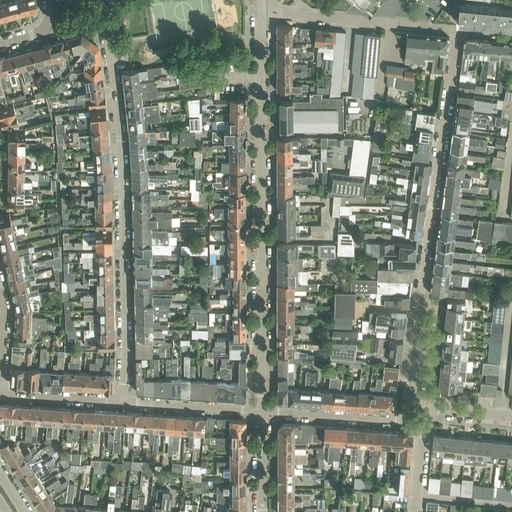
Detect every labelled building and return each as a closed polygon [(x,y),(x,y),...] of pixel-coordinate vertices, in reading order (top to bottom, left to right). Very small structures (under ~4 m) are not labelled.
[(0,0),(0,11),(2,19),(11,17),(6,0),(0,0)] [(6,0),(11,17),(21,14),(17,0),(6,0)] [(27,12),(30,12),(27,0),(17,0),(21,14),(22,14),(22,15),(23,16),(27,15),(27,14),(27,12)] [(27,0),(30,12),(38,9),(36,0),(27,0)] [(379,0),(354,0),(369,11),(375,4),(376,5),(379,0)] [(511,8),(459,3),(457,21),(511,26),(511,8)] [(292,26),(276,24),(276,42),(292,42),(292,41),(299,40),(299,34),(292,36),(292,26)] [(307,27),(300,27),(299,34),(299,40),(306,40),(307,27)] [(322,59),(325,29),(315,28),(313,44),(318,44),(316,66),(322,66),(322,59)] [(322,59),(322,66),(321,69),(328,70),(328,72),(328,73),(331,73),(332,71),(332,65),(333,59),(333,53),(334,48),(334,42),(335,36),(336,30),(325,29),(322,59)] [(407,33),(404,61),(420,62),(420,57),(424,57),(433,58),(432,71),(444,73),(445,67),(449,37),(420,34),(407,33)] [(81,35),(62,40),(66,51),(78,48),(82,51),(90,40),(81,35)] [(462,55),(460,72),(466,73),(467,61),(469,61),(470,55),(478,56),(479,39),(467,38),(466,38),(464,40),(462,55)] [(479,39),(478,56),(481,56),(481,63),(482,63),(482,70),(487,71),(490,40),(479,39)] [(62,40),(52,43),(59,68),(64,66),(61,57),(67,56),(66,51),(62,40)] [(90,40),(82,51),(86,54),(87,62),(85,62),(83,63),(84,67),(101,65),(98,46),(90,40)] [(487,71),(487,72),(493,72),(495,57),(499,58),(501,41),(490,40),(487,71)] [(501,41),(499,58),(504,58),(503,72),(509,73),(511,42),(501,41)] [(292,42),(276,42),(276,51),(305,50),(305,46),(292,46),(292,42)] [(52,43),(42,45),(42,47),(46,61),(48,68),(52,67),(55,76),(60,75),(60,74),(59,68),(52,43)] [(39,46),(31,48),(36,64),(37,70),(42,69),(46,83),(52,82),(48,68),(46,61),(42,47),(39,47),(39,46)] [(26,51),(23,52),(29,72),(31,80),(36,79),(32,65),(36,64),(31,48),(26,50),(26,51)] [(305,50),(276,51),(276,60),(292,60),(297,60),(297,56),(305,56),(305,54),(313,54),(314,50),(305,50)] [(19,52),(13,53),(17,69),(22,68),(25,82),(31,80),(29,72),(23,52),(19,53),(19,52)] [(4,56),(12,85),(17,84),(14,70),(17,69),(13,53),(7,55),(8,56),(5,57),(4,56)] [(0,57),(0,56),(0,77),(3,88),(12,85),(4,56),(4,57),(1,58),(0,57)] [(292,60),(276,60),(276,70),(306,70),(314,70),(314,67),(306,67),(306,64),(292,64),(292,60)] [(131,70),(122,71),(124,83),(140,81),(140,80),(151,79),(151,74),(153,74),(166,73),(176,71),(178,71),(177,64),(154,67),(146,68),(132,70),(131,70)] [(386,66),(385,74),(388,75),(386,85),(388,85),(396,87),(397,76),(413,78),(414,72),(414,70),(405,69),(405,67),(387,64),(387,66),(386,66)] [(73,74),(68,75),(69,79),(72,79),(101,75),(101,72),(102,72),(101,65),(84,67),(84,71),(73,73),(73,74)] [(306,70),(276,70),(276,80),(292,80),(292,76),(306,76),(306,70)] [(189,88),(207,86),(207,84),(207,78),(207,74),(188,76),(189,88)] [(460,74),(458,88),(474,91),(475,85),(476,76),(460,74)] [(101,75),(72,79),(73,84),(86,82),(86,87),(104,85),(103,79),(102,79),(101,75)] [(307,84),(292,84),(292,80),(276,80),(276,90),(307,90),(307,84)] [(485,86),(485,89),(496,91),(497,82),(492,81),(486,80),(485,86)] [(60,81),(50,91),(51,92),(63,90),(61,81),(60,81)] [(140,82),(140,81),(124,83),(125,95),(157,91),(156,85),(153,85),(152,81),(140,82)] [(324,85),(324,93),(329,93),(330,88),(340,89),(341,83),(330,82),(330,86),(324,85)] [(87,91),(73,92),(74,98),(104,94),(103,91),(105,91),(104,85),(86,87),(87,91)] [(164,91),(157,91),(125,95),(126,105),(142,103),(142,99),(158,97),(164,97),(164,91)] [(310,101),(279,101),(280,130),(343,129),(343,97),(321,97),(321,93),(310,93),(310,101)] [(456,102),(492,107),(492,102),(493,101),(475,99),(475,96),(457,93),(456,102)] [(74,98),(67,99),(68,105),(88,103),(88,106),(106,104),(105,98),(104,98),(104,94),(74,98)] [(219,98),(216,98),(216,104),(229,104),(229,108),(245,108),(245,98),(244,98),(219,98)] [(502,109),(511,110),(511,106),(511,101),(504,100),(503,100),(502,109)] [(455,110),(472,113),(473,109),(491,111),(492,107),(456,102),(455,110)] [(13,104),(0,107),(0,116),(0,118),(28,110),(33,109),(32,103),(27,105),(14,108),(13,104)] [(126,105),(128,118),(159,115),(159,109),(158,104),(150,105),(143,105),(142,103),(126,105)] [(1,121),(0,122),(2,127),(26,121),(25,117),(37,114),(35,108),(33,109),(28,110),(0,118),(1,121)] [(229,114),(215,114),(215,120),(216,120),(245,120),(245,108),(229,108),(229,114)] [(432,127),(434,112),(417,110),(405,108),(404,117),(402,117),(401,123),(403,123),(432,127)] [(90,115),(76,116),(77,121),(106,119),(106,116),(107,116),(107,109),(89,111),(90,115)] [(511,110),(502,109),(500,117),(502,117),(508,118),(510,119),(511,110)] [(455,110),(454,118),(486,123),(490,123),(490,118),(479,117),(480,114),(472,113),(455,110)] [(60,114),(53,115),(55,124),(62,124),(60,114)] [(160,122),(159,115),(128,118),(129,129),(145,130),(144,124),(160,122)] [(189,124),(184,125),(185,131),(196,131),(200,131),(199,117),(189,117),(189,124)] [(454,118),(452,127),(470,129),(471,125),(485,127),(486,123),(454,118)] [(106,119),(77,121),(77,127),(91,125),(91,130),(109,129),(108,123),(107,123),(106,119)] [(216,130),(245,130),(245,120),(216,120),(216,130)] [(375,120),(374,130),(381,131),(385,132),(388,132),(389,122),(380,121),(379,120),(375,120)] [(55,124),(55,134),(63,133),(65,133),(64,123),(62,124),(55,124)] [(403,123),(403,129),(405,129),(405,134),(416,135),(431,138),(431,137),(432,131),(432,127),(403,123)] [(8,131),(8,137),(9,137),(9,141),(38,141),(41,141),(54,141),(53,135),(36,135),(34,128),(25,131),(8,131)] [(92,134),(78,135),(79,141),(108,139),(108,135),(109,135),(109,129),(91,130),(92,134)] [(145,130),(129,129),(129,132),(130,142),(146,142),(155,143),(155,136),(166,136),(167,130),(145,130)] [(216,130),(212,130),(212,140),(225,140),(228,139),(230,139),(245,139),(245,130),(216,130)] [(374,130),(372,141),(383,143),(385,132),(381,131),(374,130)] [(172,131),(172,142),(181,143),(181,131),(172,131)] [(185,131),(181,131),(181,143),(181,144),(196,144),(196,131),(185,131)] [(452,131),(451,140),(468,142),(486,145),(486,139),(469,137),(469,133),(452,131)] [(63,133),(55,134),(56,143),(62,142),(63,142),(63,133)] [(401,139),(400,145),(429,149),(430,139),(431,138),(416,135),(415,137),(405,136),(404,140),(401,139)] [(308,137),(280,137),(277,137),(277,147),(292,147),(292,142),(308,142),(308,137)] [(505,138),(496,137),(494,146),(504,147),(505,138)] [(349,158),(348,166),(350,167),(349,175),(365,177),(369,148),(371,149),(372,142),(370,141),(370,140),(355,138),(354,138),(353,144),(351,159),(349,158)] [(79,141),(73,142),(73,143),(73,146),(79,146),(87,145),(93,145),(93,149),(110,148),(110,142),(108,142),(108,139),(79,141)] [(245,150),(245,139),(230,139),(230,144),(212,144),(212,146),(203,146),(203,150),(208,150),(212,150),(230,150),(245,150)] [(451,140),(449,150),(467,152),(467,148),(485,150),(486,145),(468,142),(451,140)] [(8,144),(8,150),(25,150),(25,146),(38,146),(41,146),(41,141),(38,141),(9,141),(9,144),(8,144)] [(146,142),(130,142),(130,154),(147,154),(155,154),(164,155),(164,149),(158,149),(158,148),(152,148),(152,149),(147,149),(146,142)] [(373,142),(372,150),(384,152),(385,143),(373,142)] [(429,149),(400,145),(399,151),(413,153),(413,157),(428,159),(429,149)] [(277,159),(308,159),(310,159),(310,152),(298,153),(298,148),(292,148),(292,147),(277,147),(277,159)] [(79,154),(75,154),(76,160),(80,160),(110,159),(109,155),(110,154),(110,148),(93,149),(93,153),(79,154)] [(8,150),(7,156),(9,156),(9,159),(38,160),(38,154),(25,154),(25,150),(8,150)] [(245,160),(245,150),(230,150),(230,154),(216,154),(216,160),(245,160)] [(449,150),(448,160),(465,162),(465,161),(466,161),(466,158),(484,161),(485,155),(467,152),(449,150)] [(147,154),(130,154),(131,166),(148,166),(155,166),(164,167),(175,167),(175,161),(155,161),(155,154),(147,154)] [(402,158),(401,163),(403,163),(415,165),(414,169),(430,171),(431,162),(427,162),(402,158)] [(7,163),(7,169),(25,170),(38,170),(38,160),(9,159),(9,163),(7,163)] [(110,159),(80,160),(80,169),(94,169),(111,168),(111,162),(110,162),(110,159)] [(277,159),(277,171),(293,171),(292,165),(306,165),(308,165),(308,161),(308,159),(277,159)] [(216,160),(216,165),(220,165),(220,169),(230,170),(245,169),(245,160),(216,160)] [(448,162),(446,172),(473,175),(479,176),(480,170),(480,169),(464,167),(464,164),(465,162),(448,160),(448,162)] [(148,166),(131,166),(132,177),(160,178),(161,178),(163,178),(167,178),(177,178),(177,172),(175,172),(163,172),(155,172),(148,172),(148,166)] [(429,180),(430,171),(414,169),(400,167),(399,172),(407,173),(406,177),(429,180)] [(94,172),(80,173),(81,178),(110,177),(110,174),(111,174),(111,168),(94,169),(94,172)] [(7,169),(7,175),(8,175),(8,179),(38,180),(41,180),(41,174),(25,173),(25,170),(7,169)] [(223,171),(216,171),(216,181),(245,182),(245,179),(245,172),(245,171),(230,171),(223,171)] [(293,171),(277,171),(277,182),(308,182),(314,182),(314,176),(305,176),(305,177),(293,177),(293,171)] [(375,182),(377,173),(370,172),(368,181),(375,182)] [(446,172),(445,181),(468,184),(469,180),(473,180),(473,175),(446,172)] [(328,191),(346,194),(362,196),(365,177),(349,175),(330,173),(328,191)] [(429,180),(406,177),(396,175),(396,181),(404,183),(403,186),(428,190),(429,180)] [(110,177),(81,178),(81,184),(94,183),(94,188),(112,187),(112,181),(111,181),(110,177)] [(160,178),(132,177),(132,187),(148,186),(148,183),(161,183),(161,178),(160,178)] [(492,187),(492,188),(500,189),(501,179),(489,178),(488,187),(492,187)] [(7,183),(7,188),(31,189),(31,185),(38,185),(38,180),(8,179),(8,183),(7,183)] [(216,181),(213,181),(213,185),(216,185),(216,187),(229,187),(229,191),(245,191),(245,182),(216,181)] [(479,191),(479,186),(445,181),(443,193),(460,195),(461,189),(479,191)] [(308,182),(277,182),(277,194),(293,195),(293,188),(308,188),(308,182)] [(366,184),(365,194),(371,194),(372,195),(374,185),(366,184)] [(426,199),(428,190),(403,186),(398,186),(397,191),(397,193),(401,193),(402,192),(405,192),(405,197),(410,197),(426,199)] [(94,192),(81,192),(81,198),(111,198),(111,194),(112,194),(112,187),(94,188),(94,192)] [(7,188),(7,195),(8,195),(8,198),(38,198),(42,198),(42,193),(38,193),(38,192),(31,192),(31,189),(7,188)] [(185,189),(185,191),(191,191),(190,200),(193,200),(199,200),(207,201),(207,192),(200,192),(200,190),(195,189),(190,189),(185,189)] [(158,190),(132,190),(132,198),(167,199),(172,199),(178,199),(178,197),(167,196),(167,193),(158,193),(158,190)] [(223,193),(214,192),(214,197),(220,197),(222,198),(228,198),(228,202),(245,202),(245,193),(225,193),(223,193)] [(443,193),(442,204),(459,206),(459,202),(477,204),(478,198),(475,198),(460,196),(460,195),(443,193)] [(293,195),(277,194),(277,205),(296,205),(299,205),(299,195),(293,195)] [(340,212),(340,205),(341,196),(334,196),(332,215),(339,215),(339,214),(340,212)] [(341,196),(340,205),(345,205),(345,202),(348,202),(348,201),(348,196),(346,196),(341,196)] [(390,203),(425,207),(426,199),(410,197),(405,197),(404,200),(392,199),(389,198),(388,203),(390,203)] [(7,202),(7,208),(24,208),(24,204),(38,204),(38,198),(8,198),(8,202),(7,202)] [(111,198),(81,198),(81,203),(95,203),(95,207),(112,207),(112,201),(111,201),(111,198)] [(151,209),(151,207),(151,204),(167,204),(167,199),(132,198),(132,209),(151,209)] [(214,208),(214,212),(245,212),(245,202),(228,202),(228,207),(225,207),(219,207),(219,208),(214,208)] [(408,214),(424,216),(425,207),(390,203),(390,206),(383,206),(382,211),(389,212),(389,208),(408,210),(408,214)] [(442,204),(440,214),(473,218),(457,216),(458,211),(476,213),(476,208),(459,206),(442,204)] [(296,210),(296,205),(277,205),(277,215),(300,215),(300,210),(296,210)] [(326,218),(331,215),(326,205),(321,205),(321,218),(326,218)] [(57,206),(46,208),(47,216),(56,213),(57,213),(57,206)] [(95,211),(81,212),(81,217),(111,217),(111,213),(113,213),(112,207),(95,207),(95,211)] [(151,209),(132,209),(133,216),(171,217),(171,212),(167,212),(151,212),(151,209)] [(245,221),(245,212),(214,212),(214,217),(219,217),(219,218),(225,218),(225,217),(228,217),(228,222),(245,222),(245,221)] [(9,214),(0,215),(0,226),(12,224),(16,223),(28,220),(26,215),(10,219),(9,214)] [(339,214),(339,215),(338,223),(348,223),(349,214),(339,214)] [(391,217),(391,222),(423,226),(424,216),(408,214),(407,219),(391,217)] [(472,223),(473,218),(440,214),(439,225),(456,226),(456,222),(472,223)] [(277,215),(277,225),(296,225),(296,220),(300,220),(300,215),(277,215)] [(133,225),(151,225),(171,225),(171,217),(133,216),(133,225)] [(111,217),(81,217),(82,222),(95,222),(95,227),(113,227),(113,220),(111,220),(111,217)] [(321,218),(321,225),(321,229),(324,229),(327,229),(331,227),(326,218),(321,218)] [(511,222),(494,221),(490,220),(479,219),(478,229),(477,238),(483,239),(483,241),(511,244),(511,222)] [(245,234),(245,222),(228,222),(228,224),(228,229),(225,229),(225,230),(209,230),(209,233),(245,234)] [(405,234),(417,235),(421,235),(423,226),(391,222),(390,224),(389,224),(389,225),(382,225),(383,226),(399,228),(398,234),(405,234)] [(12,224),(0,226),(0,237),(24,232),(30,230),(29,226),(23,228),(23,226),(17,228),(16,223),(12,224)] [(56,224),(47,226),(48,233),(58,231),(56,224)] [(133,225),(133,235),(168,236),(168,230),(151,230),(151,225),(133,225)] [(296,225),(277,225),(277,235),(300,235),(300,225),(296,225)] [(321,229),(321,225),(311,225),(311,235),(324,235),(324,229),(321,229)] [(439,225),(437,236),(454,238),(455,232),(470,234),(471,228),(456,226),(439,225)] [(24,232),(0,237),(0,241),(1,248),(17,244),(16,239),(25,237),(24,232)] [(96,232),(82,232),(82,242),(112,241),(112,238),(113,238),(113,232),(96,232)] [(346,232),(337,232),(337,255),(352,255),(353,255),(354,233),(346,232)] [(245,234),(214,233),(214,238),(220,238),(228,238),(228,243),(245,243),(245,234)] [(168,244),(168,236),(133,235),(133,244),(168,244)] [(197,244),(205,245),(205,236),(197,236),(197,244)] [(437,236),(436,247),(453,249),(453,244),(466,245),(465,247),(474,248),(474,240),(472,240),(454,238),(437,236)] [(82,242),(74,242),(74,248),(96,248),(96,252),(113,251),(113,245),(112,245),(112,241),(82,242)] [(214,243),(209,243),(209,253),(216,253),(225,253),(245,253),(245,243),(228,243),(221,243),(221,248),(214,248),(214,243)] [(372,243),(372,256),(377,256),(414,257),(416,246),(400,244),(388,243),(372,243)] [(17,244),(1,248),(4,258),(29,252),(34,251),(32,246),(27,247),(18,249),(17,244)] [(168,244),(133,244),(133,253),(168,253),(170,253),(170,244),(168,244)] [(185,244),(185,254),(186,254),(207,254),(207,245),(205,245),(197,244),(185,244)] [(313,244),(277,244),(277,257),(297,257),(297,250),(313,250),(313,244)] [(335,244),(317,244),(317,256),(334,257),(335,244)] [(61,255),(61,245),(52,247),(54,257),(61,255)] [(436,247),(434,260),(451,261),(452,256),(470,258),(471,251),(453,249),(436,247)] [(79,256),(79,261),(83,261),(112,261),(112,257),(113,257),(113,251),(96,252),(84,252),(84,256),(82,256),(79,256)] [(29,252),(4,258),(6,268),(27,263),(31,262),(29,252)] [(168,253),(133,253),(134,263),(152,263),(152,258),(168,258),(168,253)] [(245,264),(245,253),(225,253),(225,258),(228,258),(228,263),(245,264)] [(61,255),(54,257),(51,258),(53,268),(61,266),(61,255)] [(414,257),(377,256),(377,266),(413,267),(414,257)] [(297,257),(277,257),(277,270),(287,270),(302,270),(302,257),(297,257)] [(470,264),(451,261),(434,260),(432,271),(449,273),(450,268),(469,270),(470,264)] [(112,261),(83,261),(83,267),(90,267),(90,271),(96,271),(114,271),(114,265),(112,265),(112,261)] [(27,263),(6,268),(9,278),(34,273),(32,267),(28,269),(27,263)] [(152,263),(134,263),(134,273),(164,273),(170,273),(170,267),(152,267),(152,263)] [(245,274),(245,264),(228,263),(220,263),(220,274),(224,274),(230,273),(245,274)] [(475,264),(475,268),(487,270),(486,274),(503,276),(504,267),(475,264)] [(350,291),(354,291),(409,292),(413,267),(377,266),(377,274),(371,273),(371,278),(351,278),(350,291)] [(287,270),(277,270),(277,283),(307,283),(307,270),(302,270),(287,270)] [(85,275),(83,275),(83,280),(113,280),(113,277),(114,277),(114,271),(96,271),(90,271),(85,271),(85,275)] [(432,271),(431,282),(448,284),(461,285),(463,274),(449,273),(432,271)] [(34,273),(9,278),(11,288),(26,285),(31,284),(29,279),(35,278),(34,273)] [(134,273),(134,282),(172,283),(172,277),(164,277),(164,273),(134,273)] [(224,286),(227,286),(245,286),(245,274),(230,273),(224,274),(224,286)] [(113,280),(83,280),(83,287),(97,286),(97,290),(114,290),(114,284),(113,284),(113,280)] [(134,282),(134,292),(152,293),(152,292),(152,288),(172,288),(172,283),(134,282)] [(431,282),(429,293),(445,294),(448,295),(472,297),(473,291),(447,288),(448,284),(431,282)] [(317,283),(307,283),(277,283),(277,295),(293,295),(293,294),(293,289),(317,289),(317,283)] [(26,285),(11,288),(13,299),(39,294),(37,288),(32,289),(31,284),(26,285)] [(219,294),(219,298),(245,298),(245,286),(227,286),(227,293),(226,294),(219,294)] [(83,296),(80,296),(80,301),(84,301),(113,300),(113,296),(114,296),(114,290),(97,290),(97,294),(83,295),(83,296)] [(354,291),(350,291),(334,291),(333,316),(353,316),(354,291)] [(134,292),(134,303),(170,304),(170,300),(172,300),(172,298),(152,298),(152,294),(152,293),(134,292)] [(14,302),(13,303),(14,309),(31,310),(38,310),(38,308),(39,306),(39,304),(38,303),(36,301),(36,300),(44,298),(43,293),(39,294),(13,299),(14,302)] [(375,303),(408,304),(409,294),(395,294),(394,298),(381,298),(375,298),(375,303)] [(293,295),(277,295),(277,307),(308,307),(308,302),(308,300),(299,300),(299,296),(293,296),(293,295)] [(219,298),(209,298),(209,303),(225,303),(225,304),(233,304),(233,310),(246,310),(245,310),(245,298),(219,298)] [(447,298),(447,306),(446,317),(463,319),(465,300),(447,298)] [(113,300),(84,301),(84,306),(97,306),(97,310),(114,310),(114,303),(113,303),(113,300)] [(494,300),(492,321),(503,323),(505,302),(505,301),(494,300)] [(169,304),(134,303),(134,311),(167,311),(170,311),(169,304)] [(198,304),(189,304),(189,312),(194,312),(198,312),(207,312),(207,304),(204,304),(203,304),(198,304)] [(308,307),(277,307),(277,318),(293,318),(293,313),(308,313),(313,313),(313,307),(308,307)] [(14,309),(14,318),(15,318),(15,321),(45,323),(46,317),(31,316),(31,311),(31,310),(14,309)] [(97,314),(84,314),(84,320),(89,320),(113,319),(113,315),(115,315),(114,310),(97,310),(97,314)] [(233,319),(225,319),(225,325),(245,325),(245,313),(246,313),(246,310),(233,310),(233,319)] [(153,319),(159,319),(159,316),(168,316),(167,311),(134,311),(135,320),(153,321),(153,319)] [(405,325),(406,314),(391,313),(370,311),(369,320),(375,321),(405,325)] [(196,321),(207,321),(207,312),(198,312),(194,312),(194,321),(196,321)] [(352,317),(333,317),(333,327),(351,327),(352,317)] [(445,327),(462,328),(470,329),(471,319),(463,319),(446,317),(445,327)] [(293,318),(277,318),(277,331),(298,331),(309,331),(314,331),(314,324),(293,324),(293,318)] [(113,319),(89,320),(89,329),(98,329),(115,329),(115,323),(113,323),(113,319)] [(70,320),(65,320),(65,330),(73,330),(73,320),(70,320)] [(135,320),(135,329),(168,329),(168,324),(160,324),(160,321),(153,321),(135,320)] [(14,325),(13,332),(26,333),(32,333),(39,334),(39,328),(48,328),(48,323),(45,323),(15,321),(15,325),(14,325)] [(207,321),(196,321),(196,330),(207,330),(207,325),(207,321)] [(405,325),(375,321),(374,327),(389,329),(388,332),(404,334),(405,325)] [(502,333),(503,323),(492,321),(491,331),(502,333)] [(245,325),(225,325),(222,325),(222,331),(228,331),(228,337),(245,337),(245,325)] [(445,327),(443,337),(461,339),(462,328),(445,327)] [(89,329),(84,329),(84,333),(84,339),(114,339),(114,335),(115,335),(115,329),(98,329),(89,329)] [(168,329),(135,329),(135,337),(152,337),(153,337),(153,334),(168,334),(171,334),(173,332),(173,329),(168,329)] [(73,330),(65,330),(65,332),(67,334),(67,339),(74,339),(75,330),(73,330)] [(196,330),(191,330),(191,338),(207,338),(207,330),(196,330)] [(298,331),(277,331),(277,343),(293,343),(293,336),(298,336),(298,331)] [(491,331),(490,342),(501,343),(502,333),(491,331)] [(152,337),(135,337),(135,346),(164,347),(170,347),(171,347),(170,343),(165,343),(165,341),(152,341),(152,337)] [(245,337),(228,337),(217,337),(217,341),(215,341),(215,346),(245,346),(245,337)] [(337,361),(350,362),(354,362),(357,337),(331,337),(330,360),(331,360),(337,361)] [(377,356),(390,358),(400,359),(403,340),(393,339),(379,337),(377,356)] [(461,339),(443,337),(442,347),(460,349),(461,339)] [(67,339),(66,348),(75,349),(75,339),(74,339),(67,339)] [(114,339),(84,339),(84,344),(98,344),(98,348),(115,348),(115,342),(114,342),(114,339)] [(18,345),(13,345),(10,382),(12,384),(23,385),(25,350),(24,350),(25,342),(19,341),(18,345)] [(287,356),(291,356),(292,349),(296,349),(296,342),(293,343),(277,343),(277,355),(287,355),(287,356)] [(490,342),(488,352),(500,353),(501,343),(490,342)] [(164,347),(135,346),(135,355),(152,355),(152,351),(159,351),(164,351),(164,355),(170,355),(170,347),(164,347)] [(230,351),(230,356),(245,356),(245,346),(215,346),(213,346),(213,352),(213,356),(218,356),(218,352),(230,351)] [(441,357),(459,359),(467,360),(468,350),(460,349),(442,347),(441,357)] [(40,348),(39,368),(38,386),(47,387),(49,387),(51,370),(50,370),(48,370),(44,370),(46,348),(40,348)] [(25,350),(23,385),(38,386),(39,368),(29,367),(30,351),(25,350)] [(51,370),(49,387),(62,388),(63,370),(64,351),(58,351),(57,365),(52,364),(52,370),(51,370)] [(63,370),(62,388),(69,388),(69,387),(73,387),(75,354),(75,351),(70,351),(69,361),(68,371),(63,370)] [(488,352),(487,362),(499,363),(500,353),(488,352)] [(75,354),(73,387),(76,387),(76,389),(83,389),(84,372),(79,372),(80,355),(75,354)] [(287,362),(287,356),(287,355),(277,355),(277,400),(280,403),(287,403),(287,371),(287,362)] [(181,378),(181,396),(189,396),(190,364),(190,356),(184,356),(184,364),(184,378),(181,378)] [(105,373),(104,391),(111,391),(113,389),(115,358),(110,357),(109,364),(106,364),(105,373)] [(440,367),(458,369),(466,370),(467,360),(459,359),(441,357),(440,367)] [(95,363),(94,388),(97,389),(97,390),(104,391),(105,373),(100,373),(101,364),(102,365),(102,358),(96,358),(95,363)] [(146,358),(135,359),(136,390),(138,393),(143,393),(143,378),(143,373),(143,365),(144,365),(144,364),(146,364),(146,358)] [(152,394),(161,394),(162,378),(158,378),(158,367),(157,358),(154,358),(154,363),(154,367),(152,367),(152,394)] [(162,378),(161,394),(171,395),(171,358),(166,358),(166,367),(166,378),(162,378)] [(177,358),(171,358),(171,395),(181,396),(181,378),(177,378),(177,364),(177,358)] [(199,380),(199,397),(208,398),(208,366),(208,365),(207,358),(202,358),(202,380),(199,380)] [(219,371),(216,371),(216,381),(217,398),(226,399),(225,368),(225,366),(225,365),(226,358),(221,358),(220,366),(219,366),(219,371)] [(238,382),(234,382),(235,400),(243,400),(246,398),(245,360),(238,360),(238,382)] [(84,372),(83,389),(90,390),(90,388),(94,388),(95,363),(90,362),(89,372),(84,372)] [(498,373),(499,363),(487,362),(483,362),(482,372),(486,372),(498,373)] [(190,364),(189,396),(199,397),(199,380),(195,380),(195,365),(190,365),(190,364)] [(382,379),(388,380),(388,379),(389,378),(397,378),(399,367),(384,365),(382,379)] [(213,366),(208,366),(208,398),(217,398),(216,381),(213,381),(213,366)] [(147,378),(143,378),(143,393),(152,394),(152,367),(149,367),(147,367),(147,378)] [(439,377),(457,379),(465,380),(466,370),(458,369),(440,367),(439,377)] [(230,368),(225,368),(226,399),(235,400),(234,382),(230,382),(230,368)] [(320,406),(332,407),(336,374),(336,370),(330,369),(329,377),(330,377),(328,390),(322,390),(320,406)] [(293,371),(287,371),(287,403),(298,404),(299,388),(293,387),(293,371)] [(312,371),(312,372),(309,405),(320,406),(322,390),(322,389),(316,388),(317,372),(312,371)] [(298,404),(309,405),(312,372),(306,372),(305,388),(299,388),(298,404)] [(486,372),(485,382),(497,383),(498,373),(486,372)] [(336,374),(332,407),(344,407),(346,392),(340,391),(341,378),(338,377),(338,375),(336,374)] [(360,379),(356,408),(367,409),(369,392),(364,391),(366,376),(360,375),(360,379)] [(457,379),(439,377),(438,388),(456,390),(457,379)] [(370,385),(369,392),(367,409),(378,410),(380,394),(382,379),(376,378),(375,385),(370,385)] [(346,392),(344,407),(356,408),(360,379),(354,379),(352,392),(346,392)] [(480,392),(496,394),(496,389),(497,383),(485,382),(481,382),(480,392)] [(388,395),(380,394),(378,410),(391,411),(393,409),(396,387),(389,386),(388,391),(388,395)] [(10,434),(12,404),(1,404),(0,417),(0,420),(6,420),(5,433),(0,432),(1,438),(1,442),(7,439),(10,439),(10,434)] [(12,404),(10,434),(16,434),(17,421),(21,421),(22,405),(12,404)] [(26,440),(31,441),(33,406),(22,405),(21,421),(27,421),(26,434),(26,440)] [(33,406),(31,441),(36,441),(37,435),(37,422),(41,422),(42,406),(33,406)] [(42,406),(41,422),(43,422),(48,423),(47,436),(46,442),(52,442),(52,436),(54,407),(44,407),(42,406)] [(54,407),(52,436),(57,437),(58,424),(61,424),(62,424),(63,408),(54,407)] [(63,408),(62,424),(64,424),(68,424),(67,437),(67,441),(72,442),(72,438),(74,409),(65,408),(63,408)] [(74,409),(72,438),(77,438),(78,425),(82,425),(83,409),(74,409)] [(83,409),(82,425),(84,426),(88,426),(87,439),(88,439),(87,446),(92,446),(92,441),(93,441),(95,410),(85,409),(83,409)] [(95,410),(93,441),(97,441),(97,436),(98,436),(99,431),(98,431),(98,427),(103,427),(104,411),(95,410)] [(112,448),(113,440),(115,411),(104,411),(103,427),(105,427),(108,427),(108,440),(107,448),(112,448)] [(112,448),(112,451),(119,452),(120,435),(120,428),(123,428),(125,428),(126,412),(115,411),(113,440),(112,448)] [(133,447),(133,441),(135,413),(126,412),(125,428),(129,429),(128,441),(128,447),(133,447)] [(135,413),(133,441),(137,442),(138,442),(139,429),(145,430),(146,413),(135,413)] [(146,413),(145,430),(149,430),(148,443),(154,443),(156,414),(146,413)] [(154,443),(153,450),(158,450),(158,443),(159,431),(163,431),(165,431),(166,415),(164,415),(156,414),(154,443)] [(166,415),(165,431),(169,431),(168,444),(173,445),(175,415),(166,415)] [(173,445),(173,450),(178,451),(179,445),(180,432),(183,432),(185,432),(186,416),(184,416),(175,415),(173,445)] [(186,416),(185,432),(190,433),(189,445),(188,448),(194,449),(194,446),(196,417),(186,416)] [(196,417),(194,446),(199,446),(200,434),(203,434),(205,417),(196,417)] [(215,418),(207,418),(206,431),(212,431),(213,426),(214,426),(215,418)] [(230,426),(230,431),(246,431),(246,420),(217,418),(216,426),(230,426)] [(278,428),(278,437),(294,437),(307,437),(307,440),(308,440),(309,433),(324,434),(324,426),(283,423),(278,428)] [(336,427),(324,426),(324,434),(323,443),(329,443),(327,463),(333,463),(333,459),(336,427)] [(347,428),(336,427),(333,459),(340,460),(341,444),(346,444),(347,428)] [(347,428),(346,444),(352,445),(350,465),(353,469),(355,469),(356,461),(358,428),(347,428)] [(370,429),(358,428),(356,461),(361,461),(362,446),(368,446),(370,429)] [(381,430),(370,429),(368,446),(370,446),(368,465),(378,466),(381,430)] [(392,431),(381,430),(378,466),(377,471),(383,471),(384,463),(385,447),(390,448),(392,431)] [(217,443),(246,443),(246,431),(230,431),(230,437),(217,437),(217,442),(217,443)] [(404,432),(392,431),(390,448),(392,448),(391,464),(400,465),(404,432)] [(404,432),(400,465),(400,467),(410,468),(413,432),(404,432)] [(431,453),(442,454),(444,436),(433,434),(431,453)] [(443,454),(442,461),(453,462),(455,437),(444,436),(442,454),(443,454)] [(294,437),(278,437),(278,448),(294,448),(294,442),(301,442),(301,447),(305,447),(307,447),(307,440),(307,437),(294,437)] [(453,462),(464,463),(466,438),(455,437),(453,462)] [(464,463),(474,464),(475,457),(477,439),(466,438),(464,463)] [(477,439),(475,457),(474,464),(485,465),(486,458),(488,440),(477,439)] [(8,440),(0,444),(0,446),(7,457),(21,449),(16,441),(13,443),(12,441),(10,442),(8,440)] [(486,458),(496,460),(498,441),(488,440),(486,458)] [(496,460),(507,461),(509,442),(498,441),(496,460)] [(211,442),(211,446),(217,446),(217,449),(230,449),(230,454),(230,456),(246,456),(246,443),(217,443),(217,442),(211,442)] [(48,454),(57,449),(52,443),(49,443),(44,446),(48,454)] [(52,443),(57,449),(61,454),(61,451),(62,444),(52,443)] [(21,449),(7,457),(9,461),(12,465),(37,450),(34,446),(29,449),(27,445),(21,449)] [(278,448),(278,458),(307,458),(307,453),(294,453),(294,448),(278,448)] [(37,450),(12,465),(17,474),(18,475),(32,466),(31,465),(29,461),(35,457),(36,459),(41,456),(39,454),(37,450)] [(71,452),(61,451),(61,454),(64,457),(69,463),(71,452)] [(230,461),(217,461),(217,467),(246,467),(246,456),(230,456),(230,461)] [(59,460),(64,468),(69,465),(69,463),(64,457),(59,460)] [(53,458),(46,462),(49,466),(55,462),(53,458)] [(278,458),(278,467),(294,467),(294,463),(307,463),(307,461),(310,461),(310,458),(307,458),(278,458)] [(121,460),(121,462),(121,468),(131,468),(131,467),(132,460),(121,460)] [(141,469),(152,470),(152,465),(152,461),(142,461),(141,469)] [(32,466),(18,475),(23,482),(47,467),(45,463),(34,470),(32,466)] [(171,472),(181,473),(182,463),(172,463),(171,472)] [(181,473),(182,473),(192,474),(193,464),(182,463),(181,473)] [(193,464),(192,474),(200,474),(201,467),(201,464),(193,464)] [(69,465),(64,468),(61,470),(66,479),(68,478),(69,470),(69,465)] [(47,467),(23,482),(28,491),(29,492),(43,483),(40,478),(50,471),(47,467)] [(246,467),(217,467),(217,474),(230,474),(230,478),(230,480),(246,480),(246,478),(246,467)] [(294,467),(278,467),(278,478),(316,478),(316,473),(302,473),(302,467),(294,467)] [(400,467),(398,488),(398,492),(408,493),(410,468),(400,467)] [(131,477),(139,478),(140,469),(133,468),(131,477)] [(152,475),(152,478),(163,479),(163,474),(161,474),(161,471),(154,470),(153,470),(152,475)] [(200,474),(192,474),(182,473),(182,481),(193,482),(193,480),(201,480),(201,478),(200,474)] [(440,478),(438,492),(450,493),(451,482),(451,477),(440,476),(440,478)] [(429,477),(427,491),(438,492),(440,478),(429,477)] [(43,483),(29,492),(34,499),(61,482),(58,478),(45,486),(43,483)] [(316,478),(278,478),(278,487),(294,487),(294,483),(316,483),(316,478)] [(323,478),(324,483),(324,486),(331,487),(332,478),(323,478)] [(462,483),(460,495),(471,496),(472,484),(473,479),(462,478),(462,483)] [(230,485),(217,485),(217,492),(246,492),(246,480),(230,480),(230,485)] [(494,486),(492,498),(503,499),(504,488),(505,480),(499,480),(499,487),(494,486)] [(34,499),(40,509),(54,500),(53,499),(50,495),(61,489),(60,487),(63,486),(61,482),(34,499)] [(67,490),(64,511),(77,511),(78,505),(72,504),(74,482),(67,482),(67,485),(67,490)] [(462,483),(451,482),(450,493),(460,495),(462,483)] [(116,484),(115,491),(112,511),(125,511),(126,509),(120,509),(122,485),(116,484)] [(483,485),(472,484),(471,496),(482,497),(483,485)] [(494,486),(483,485),(482,497),(492,498),(494,486)] [(126,509),(125,511),(136,511),(138,498),(139,495),(139,488),(133,487),(132,497),(131,497),(130,510),(126,509)] [(310,498),(312,498),(312,492),(294,493),(294,487),(278,487),(278,498),(310,498)] [(352,488),(351,498),(362,499),(363,489),(354,488),(352,488)] [(503,499),(511,500),(511,488),(504,488),(503,499)] [(153,511),(149,511),(159,511),(162,490),(156,489),(155,499),(154,511),(153,511)] [(162,490),(159,511),(170,511),(169,510),(170,510),(172,495),(169,495),(170,489),(162,489),(162,490)] [(54,500),(40,509),(41,511),(64,511),(67,490),(63,493),(62,496),(58,496),(57,502),(54,502),(54,500)] [(102,507),(101,511),(112,511),(115,491),(109,490),(107,507),(102,507)] [(78,505),(77,511),(88,511),(91,493),(84,492),(83,505),(78,505)] [(217,492),(216,501),(218,501),(229,504),(230,504),(229,506),(236,511),(241,511),(246,507),(246,504),(246,492),(217,492)] [(373,498),(373,504),(377,505),(377,498),(380,498),(381,493),(374,492),(373,498)] [(91,493),(88,511),(101,511),(102,507),(96,506),(97,493),(91,493)] [(395,499),(395,501),(404,502),(403,507),(406,507),(408,495),(396,494),(395,499)] [(138,498),(136,511),(149,511),(148,511),(143,511),(144,499),(144,496),(139,495),(138,498)] [(216,501),(209,498),(212,505),(214,511),(236,511),(229,506),(223,511),(221,511),(215,505),(218,501),(216,501)] [(294,509),(294,503),(310,503),(310,498),(278,498),(278,509),(294,509)] [(179,511),(190,511),(191,503),(190,503),(190,499),(186,499),(185,508),(180,507),(179,511)] [(426,502),(426,511),(432,511),(437,511),(439,502),(426,501),(426,502)]
